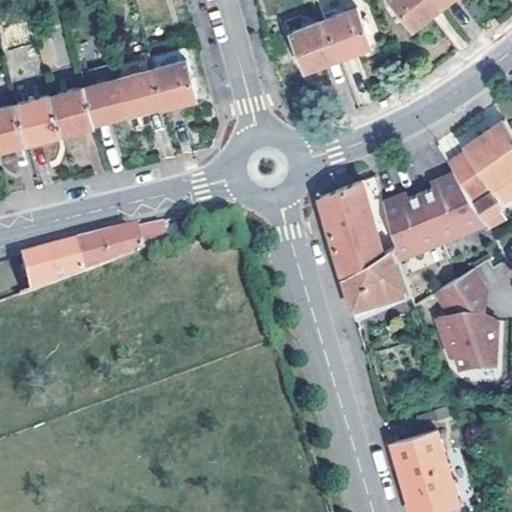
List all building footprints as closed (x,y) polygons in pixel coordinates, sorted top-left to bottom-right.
[(442,3),(439,0),(395,0),(414,24),(442,3)] [(356,7),(324,19),(337,55),(369,43),(356,7)] [(289,31),(305,26),(300,14),(285,20),(289,31)] [(305,26),(289,31),(304,67),(337,55),(324,19),(305,26)] [(151,68),(185,58),(182,49),(148,57),(151,68)] [(113,67),(116,78),(151,68),(148,57),(113,67)] [(151,68),(160,103),(161,106),(194,96),(185,58),(151,68)] [(116,78),(113,67),(81,76),(84,87),(116,78)] [(151,68),(116,78),(125,113),(160,103),(151,68)] [(116,78),(84,87),(93,122),(125,113),(116,78)] [(84,87),(48,98),(58,136),(94,125),(93,122),(84,87)] [(48,98),(15,108),(24,145),(58,136),(48,98)] [(15,108),(0,111),(0,151),(24,145),(15,108)] [(511,129),(506,120),(487,133),(477,139),(468,145),(470,149),(451,163),(456,172),(473,201),(493,188),(495,186),(511,174),(511,129)] [(473,201),(456,172),(441,178),(443,184),(435,187),(411,198),(403,201),(400,195),(385,202),(397,245),(395,247),(400,260),(486,224),(473,201)] [(511,174),(495,186),(493,188),(502,203),(511,196),(511,174)] [(443,184),(441,178),(433,182),(435,187),(443,184)] [(344,278),(385,253),(362,181),(320,198),(325,212),(341,267),(344,278)] [(493,188),(473,201),(486,224),(489,228),(509,213),(502,203),(493,188)] [(400,195),(403,201),(411,198),(408,192),(400,195)] [(75,245),(84,272),(163,242),(159,225),(130,233),(93,241),(85,243),(75,245)] [(22,260),(30,292),(84,272),(75,245),(59,250),(22,260)] [(400,260),(395,247),(385,253),(344,278),(354,309),(412,291),(400,260)] [(471,269),(434,294),(448,314),(436,318),(450,355),(455,353),(460,368),(477,361),(496,362),(495,321),(483,321),(482,316),(481,311),(484,289),(471,269)] [(449,405),(436,409),(440,420),(452,416),(449,405)] [(395,447),(414,511),(438,511),(459,505),(438,433),(395,447)]
